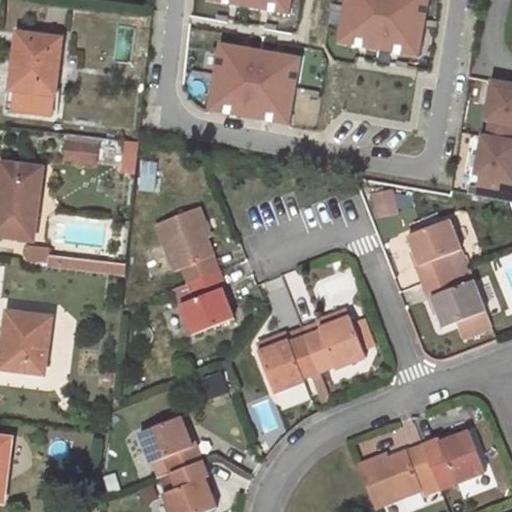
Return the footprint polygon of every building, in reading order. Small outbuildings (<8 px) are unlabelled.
[(292,0),(212,0),(212,2),(291,12),(292,0)] [(430,0),(344,0),(339,43),(423,54),(430,0)] [(12,89),(10,111),(54,117),(63,40),(19,34),(15,72),(17,71),(15,89),(12,89)] [(301,54),(219,43),(210,114),(292,125),(301,54)] [(477,199),(511,204),(511,88),(492,85),(485,122),(490,123),(487,141),(482,140),(476,176),(480,177),(477,199)] [(101,166),(101,139),(69,138),(68,165),(101,166)] [(43,166),(2,162),(0,180),(0,234),(34,238),(43,166)] [(378,217),(400,212),(395,190),(373,195),(378,217)] [(173,271),(183,268),(189,283),(220,270),(202,226),(207,224),(200,207),(155,224),(173,271)] [(416,264),(422,282),(469,265),(451,218),(411,233),(422,262),(416,264)] [(51,248),(28,246),(26,261),(49,263),(50,257),(51,248)] [(49,263),(49,266),(125,276),(126,266),(50,257),(49,263)] [(469,265),(422,282),(428,296),(433,295),(444,326),(457,320),(463,336),(491,325),(469,265)] [(220,270),(189,283),(195,298),(182,303),(194,332),(234,317),(223,287),(226,286),(220,270)] [(52,318),(8,313),(3,349),(0,348),(0,369),(45,375),(52,318)] [(321,323),(303,330),(320,371),(336,365),(337,368),(368,356),(352,315),(322,326),(321,323)] [(320,371),(303,330),(288,336),(289,339),(259,351),(275,392),(305,380),(304,377),(320,371)] [(111,387),(113,373),(104,372),(103,386),(111,387)] [(172,472),(202,459),(196,444),(191,446),(180,417),(139,433),(151,462),(165,456),(172,472)] [(438,438),(423,444),(436,476),(450,470),(456,483),(485,471),(469,432),(440,443),(438,438)] [(0,501),(4,502),(13,439),(0,436),(0,501)] [(423,444),(375,463),(373,460),(357,465),(374,507),(423,489),(420,482),(436,476),(423,444)] [(172,472),(158,478),(171,511),(204,511),(215,507),(204,477),(208,475),(202,459),(172,472)]
